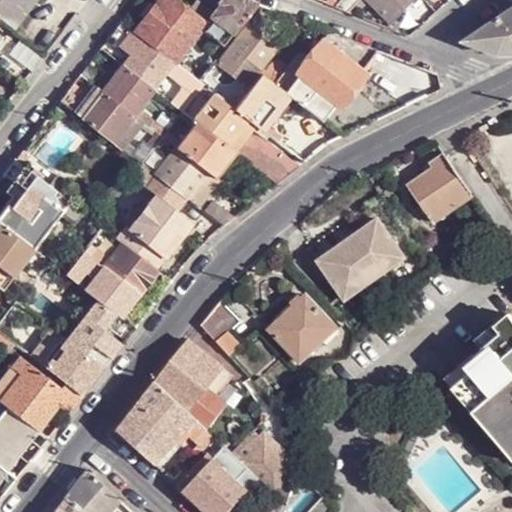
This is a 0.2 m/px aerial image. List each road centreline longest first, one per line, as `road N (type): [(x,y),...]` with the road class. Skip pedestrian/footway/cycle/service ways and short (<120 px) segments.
road 1 (tertiary): [(503,88),(373,151),(254,242),(85,443)]
road 2 (residential): [(0,151),(116,0)]
road 3 (residential): [(423,56),(285,0)]
